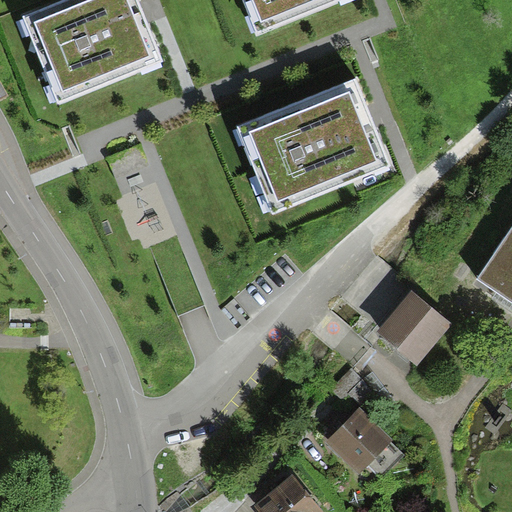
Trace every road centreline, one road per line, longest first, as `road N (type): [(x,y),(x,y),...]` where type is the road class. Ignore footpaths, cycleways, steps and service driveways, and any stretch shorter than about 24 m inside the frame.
road 1 (tertiary): [(0,183),(84,323),(128,429),(132,511)]
road 2 (track): [(415,192),(511,104)]
